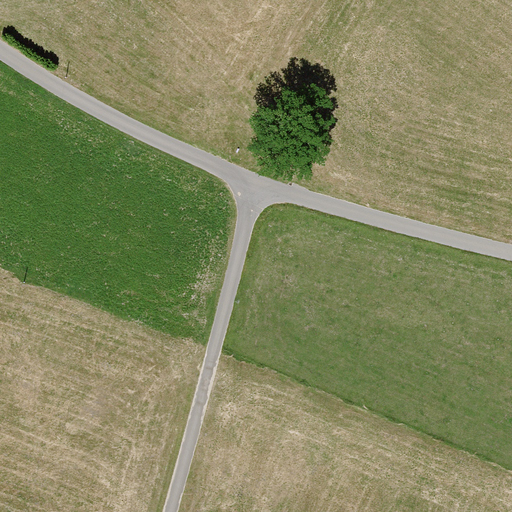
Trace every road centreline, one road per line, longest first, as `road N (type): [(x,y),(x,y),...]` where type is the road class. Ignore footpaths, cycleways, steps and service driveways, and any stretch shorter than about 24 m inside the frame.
road 1 (unclassified): [(169,511),(257,182)]
road 2 (unclassified): [(0,51),(63,94),(257,182)]
road 3 (unclassified): [(257,182),(511,252)]
